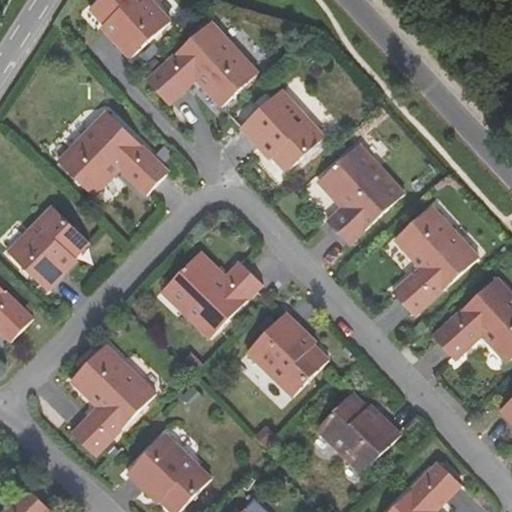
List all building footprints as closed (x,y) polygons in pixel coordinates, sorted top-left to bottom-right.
[(116,43),(132,62),(173,24),(150,0),(100,0),(90,10),(118,40),(116,43)] [(222,112),(259,78),(214,27),(149,85),(170,107),(197,84),(222,112)] [(332,133),(341,123),(294,81),(285,91),(332,133)] [(289,176),(326,142),(284,96),(244,133),(261,151),(264,148),(289,176)] [(121,173),(147,198),(169,176),(108,116),(60,164),(95,199),(121,173)] [(330,225),(350,248),(414,190),(368,140),(331,173),(356,200),(330,225)] [(9,255),(47,292),(66,274),(64,271),(89,245),(53,210),(9,255)] [(420,270),(394,296),(415,318),(478,260),(432,210),(396,243),(420,270)] [(165,295),(210,342),(261,291),(235,266),(221,279),(200,260),(165,295)] [(511,296),(499,282),(434,340),(455,362),(483,338),(508,366),(511,362),(511,296)] [(0,331),(12,343),(34,321),(0,286),(0,331)] [(296,403),(332,366),(303,337),(305,334),(286,316),(248,355),(296,403)] [(73,435),(96,457),(156,397),(108,349),(73,384),(99,409),(73,435)] [(362,477),(400,439),(383,422),(380,424),(353,398),(318,434),(362,477)] [(511,405),(502,415),(511,425),(511,405)] [(172,511),(182,511),(213,483),(168,438),(129,476),(146,493),(150,491),(172,511)] [(393,511),(438,511),(462,489),(439,467),(393,511)] [(11,511),(52,511),(32,491),(11,511)]
